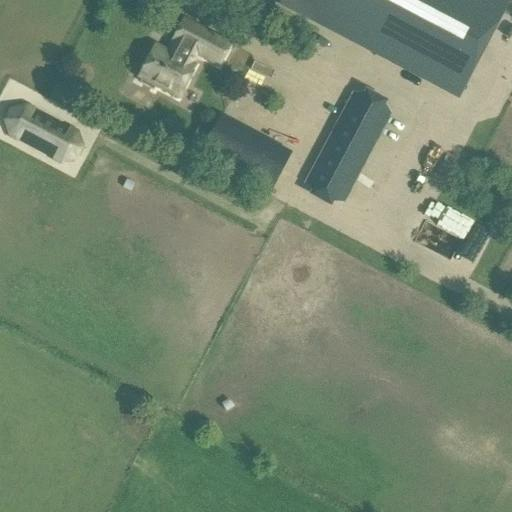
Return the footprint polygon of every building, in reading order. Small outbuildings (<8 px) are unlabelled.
[(509,0),(277,0),(460,96),(510,0),(509,0)] [(157,46),(140,78),(143,80),(141,84),(154,91),(157,87),(179,98),(201,57),(220,67),(231,45),(185,20),(168,52),(157,46)] [(412,186),(438,137),(436,136),(434,139),(393,118),(349,95),(351,91),(349,90),(324,139),(303,178),(296,192),(294,194),(296,195),(298,192),(383,236),(382,240),(384,241),(392,225),(412,186)] [(82,149),(77,134),(26,107),(11,112),(5,121),(10,137),(61,164),(77,159),(82,149)] [(288,157),(233,128),(221,121),(213,135),(201,159),(213,166),(268,195),(281,171),(288,157)]
